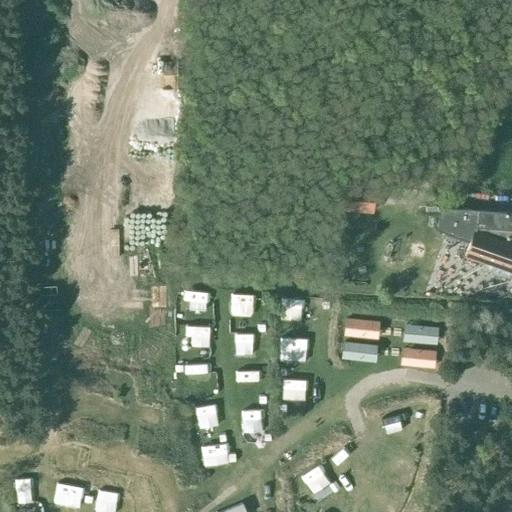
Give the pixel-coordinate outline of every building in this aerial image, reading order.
[(339,186),(337,208),(370,210),(372,189),(339,186)] [(439,207),(437,230),(469,241),(463,257),(481,263),(484,255),(511,265),(511,212),(477,209),(461,208),(461,209),(439,207)] [(182,287),(182,298),(213,299),(213,288),(182,287)] [(378,321),(344,319),(343,336),(377,338),(378,321)] [(212,333),(211,321),(187,322),(188,333),(212,333)] [(438,327),(403,325),(402,342),(437,344),(438,327)] [(310,344),(310,334),(284,332),(283,343),(310,344)] [(375,362),(377,345),(342,342),(340,358),(375,362)] [(436,352),(401,348),(399,365),(434,369),(436,352)] [(56,503),(80,507),(85,483),(60,479),(56,503)] [(244,511),(241,503),(220,511),(244,511)]
